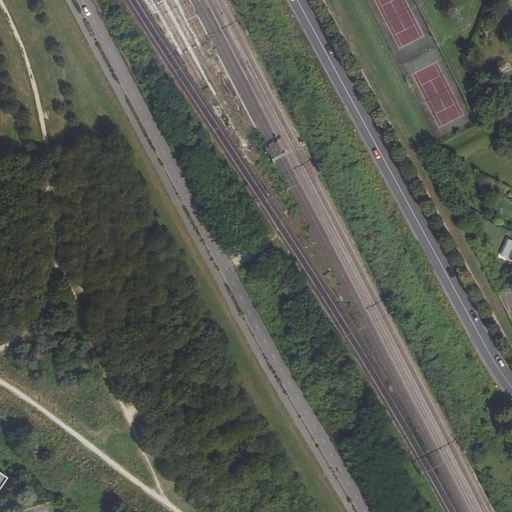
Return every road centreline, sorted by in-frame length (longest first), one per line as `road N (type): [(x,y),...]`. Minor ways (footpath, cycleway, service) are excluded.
road 1 (unclassified): [(82,0),(363,511)]
road 2 (secondary): [(511,386),(297,0)]
